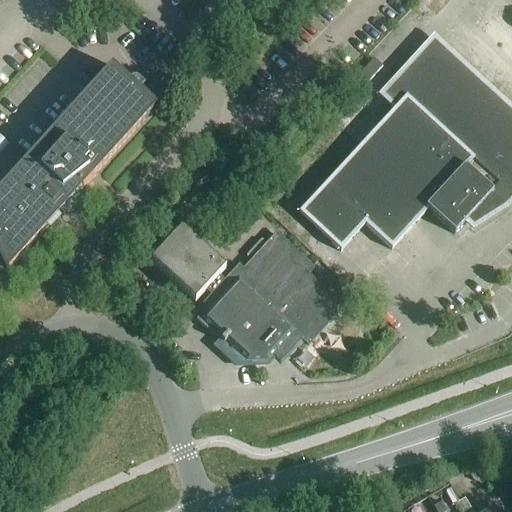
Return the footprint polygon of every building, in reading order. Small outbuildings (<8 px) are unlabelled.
[(299,216),(340,253),(365,228),(391,252),(428,212),(454,237),(467,223),(473,228),(504,209),(511,200),(511,115),(433,43),(383,98),(397,110),(323,189),(299,216)] [(0,255),(8,273),(156,109),(140,94),(144,90),(138,84),(135,83),(132,83),(129,84),(111,68),(0,191),(0,255)] [(0,156),(9,147),(0,139),(0,156)] [(151,265),(195,305),(206,293),(212,299),(205,307),(209,311),(198,323),(221,343),(215,349),(235,367),(267,366),(296,336),(307,346),(341,309),(306,277),(311,271),(276,239),(243,274),(239,270),(223,287),(217,281),(225,272),(181,232),(151,265)] [(462,483),(451,489),(460,503),(470,497),(462,483)] [(457,506),(460,511),(492,511),(491,511),(470,511),(465,501),(457,506)]
